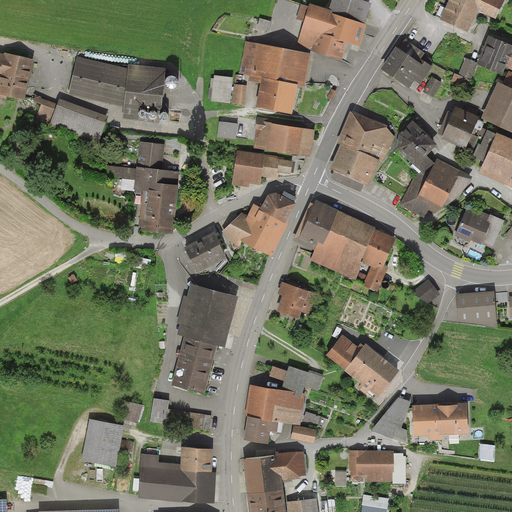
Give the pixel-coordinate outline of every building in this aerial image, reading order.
[(362,0),(332,0),(330,10),(333,11),(332,13),(365,24),(372,3),(362,0)] [(449,0),(440,21),(467,33),(478,10),(496,19),(504,0),(449,0)] [(360,47),(367,24),(365,24),(332,13),(333,11),(330,10),(310,4),(309,7),(302,4),(297,18),(305,21),(298,44),(312,49),(311,51),(342,60),(347,43),(360,47)] [(478,66),(503,77),(506,68),(511,70),(511,47),(502,43),(490,38),(478,66)] [(383,70),(410,88),(415,81),(420,85),(433,66),(421,59),(425,53),(406,40),(399,50),(397,49),(383,70)] [(240,73),(250,76),(249,81),(262,85),(263,79),(297,86),(304,88),(311,55),(247,42),(240,73)] [(0,95),(25,101),(35,61),(9,55),(5,54),(5,56),(0,54),(0,95)] [(128,68),(76,57),(70,94),(124,107),(128,68)] [(466,59),(459,74),(465,77),(470,80),(478,64),(466,59)] [(129,63),(128,68),(124,107),(122,119),(160,124),(167,68),(129,63)] [(463,86),(466,79),(455,74),(452,80),(463,86)] [(215,76),(211,101),(229,104),(233,79),(215,76)] [(430,76),(423,91),(434,97),(441,82),(430,76)] [(291,115),(297,86),(263,79),(262,85),(257,107),(291,115)] [(234,84),(232,103),(244,105),(247,86),(234,84)] [(511,89),(499,84),(482,120),(511,133),(511,89)] [(28,111),(51,120),(57,104),(34,96),(28,111)] [(109,117),(59,99),(57,104),(51,120),(49,125),(99,144),(109,117)] [(478,121),(479,119),(455,108),(453,114),(448,111),(438,134),(443,136),(442,140),(466,150),(467,146),(474,149),(479,138),(472,135),(475,129),(478,121)] [(338,144),(341,145),(379,161),(384,163),(395,137),(387,128),(388,126),(350,112),(338,144)] [(256,131),(253,148),(310,157),(315,132),(272,125),(272,123),(265,122),(266,118),(256,117),(254,130),(256,131)] [(398,150),(418,170),(428,179),(435,164),(426,157),(437,146),(413,121),(400,136),(398,150)] [(484,124),(478,121),(475,129),(481,132),(484,124)] [(219,122),(217,137),(236,140),(238,124),(219,122)] [(473,157),(484,162),(496,136),(487,131),(481,145),(479,144),(473,157)] [(484,162),(480,174),(511,188),(511,141),(497,134),(496,136),(484,162)] [(137,168),(162,171),(165,145),(139,142),(137,168)] [(331,170),(334,171),(364,185),(368,187),(379,161),(341,145),(331,170)] [(265,155),(237,151),(233,186),(250,188),(250,184),(260,185),(261,177),(276,179),(277,173),(291,174),(292,162),(277,160),(278,157),(265,155)] [(437,159),(435,164),(428,179),(418,170),(400,206),(424,218),(428,211),(438,216),(445,205),(447,207),(459,196),(470,181),(472,178),(437,159)] [(122,189),(134,190),(137,169),(106,166),(105,177),(123,179),(122,189)] [(143,228),(143,231),(173,234),(175,209),(179,173),(162,171),(137,168),(137,169),(134,190),(143,191),(140,227),(143,228)] [(364,185),(334,171),(331,179),(361,192),(364,185)] [(247,216),(242,213),(222,232),(231,242),(235,245),(235,246),(240,249),(243,245),(241,244),(242,242),(271,257),(288,225),(286,224),(296,205),(295,204),(297,199),(285,193),(283,197),(277,194),(269,196),(261,209),(259,208),(254,205),(247,216)] [(311,204),(294,241),(314,250),(310,260),(356,281),(364,264),(371,267),(363,286),(378,293),(389,268),(385,266),(397,239),(376,230),(377,229),(316,201),(314,206),(311,204)] [(469,206),(456,236),(470,242),(471,240),(482,245),(482,244),(492,249),(504,221),(469,206)] [(184,250),(198,275),(228,259),(214,234),(184,250)] [(439,290),(428,278),(413,291),(427,301),(439,290)] [(309,314),(317,295),(308,291),(307,292),(283,282),(278,295),(283,297),(277,312),(298,320),(301,312),(309,314)] [(179,337),(184,338),(218,347),(224,349),(238,299),(192,286),(189,299),(186,298),(179,325),(182,326),(179,337)] [(457,295),(458,323),(498,327),(496,293),(457,295)] [(378,399),(400,372),(386,360),(379,356),(366,345),(363,349),(343,334),(326,356),(344,371),(343,372),(360,385),(357,389),(366,396),(369,392),(378,399)] [(171,386),(205,395),(218,347),(184,338),(171,386)] [(284,382),(287,371),(273,367),(270,377),(284,382)] [(296,369),(289,367),(287,371),(284,382),(281,392),(303,395),(305,387),(318,391),(324,375),(309,370),(309,372),(297,368),(296,369)] [(261,422),(278,424),(301,426),(305,395),(303,395),(281,392),(250,387),(245,418),(248,418),(261,420),(261,422)] [(154,399),(151,422),(166,424),(169,409),(170,401),(154,399)] [(408,444),(407,431),(402,429),(411,403),(399,399),(372,431),(408,444)] [(126,401),(122,419),(137,423),(142,405),(126,401)] [(439,403),(441,429),(467,428),(466,402),(439,403)] [(413,405),(415,445),(441,443),(441,429),(439,403),(413,405)] [(211,416),(169,409),(166,424),(209,431),(211,416)] [(307,412),(304,420),(320,425),(322,417),(307,412)] [(248,418),(245,443),(268,446),(270,433),(277,434),(278,424),(261,422),(261,420),(248,418)] [(90,419),(82,460),(116,467),(120,450),(122,440),(124,426),(90,419)] [(295,426),(292,438),(315,444),(317,432),(295,426)] [(135,443),(122,440),(120,450),(133,453),(135,443)] [(496,459),(496,442),(480,443),(481,460),(496,459)] [(143,455),(140,499),(214,503),(216,472),(213,471),(214,450),(193,449),(181,448),(180,464),(160,463),(160,456),(143,455)] [(349,451),(349,482),(393,481),(393,473),(394,473),(394,455),(394,451),(349,451)] [(250,511),(285,511),(283,492),(282,481),(301,480),(301,477),(306,477),(304,453),(274,456),(275,459),(246,462),(249,496),(250,511)] [(403,455),(394,455),(394,473),(393,473),(393,481),(393,485),(406,485),(406,457),(403,457),(403,455)] [(335,472),(335,485),(347,486),(347,472),(335,472)] [(387,511),(389,498),(364,495),(362,511),(387,511)] [(319,511),(318,498),(287,501),(287,511),(319,511)]
